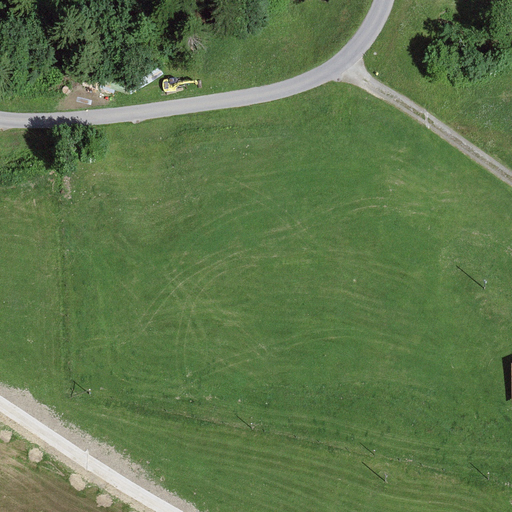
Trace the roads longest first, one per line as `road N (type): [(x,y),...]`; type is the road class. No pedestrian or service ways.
road 1 (track): [(349,60),(235,103),(41,123),(0,117)]
road 2 (track): [(349,60),(511,178)]
road 3 (track): [(0,403),(167,511)]
